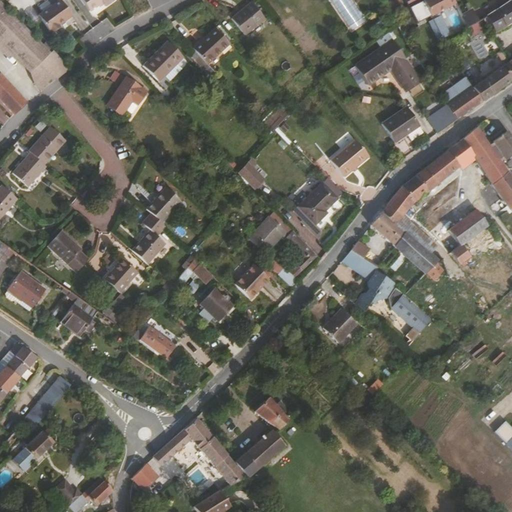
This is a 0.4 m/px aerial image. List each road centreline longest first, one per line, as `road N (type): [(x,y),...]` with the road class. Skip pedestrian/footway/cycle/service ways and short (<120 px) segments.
road 1 (residential): [(497,101),(398,180),(257,347),(180,422),(146,433)]
road 2 (residential): [(146,433),(15,330)]
road 3 (residential): [(62,86),(113,41),(188,0)]
road 4 (residential): [(62,86),(105,146),(113,171),(87,202)]
